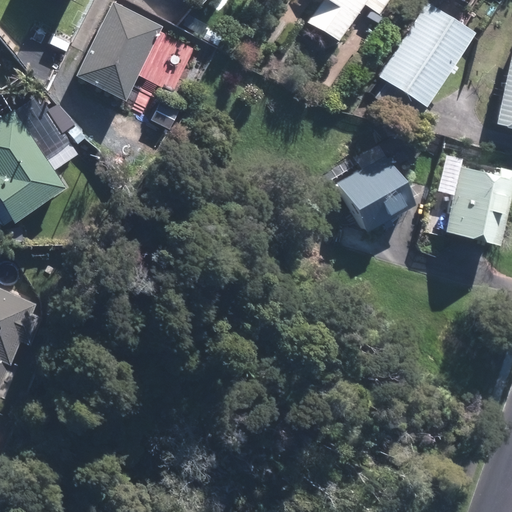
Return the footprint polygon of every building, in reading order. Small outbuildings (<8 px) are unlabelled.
[(159,24),(110,0),(109,0),(74,74),(123,98),(159,24)] [(311,0),(300,17),(334,40),(359,3),(377,15),(387,0),(311,0)] [(473,29),(428,0),(425,0),(378,74),(424,105),(473,29)] [(511,37),(494,123),(511,126),(511,37)] [(38,93),(0,117),(0,230),(0,231),(65,189),(44,156),(69,140),(38,93)] [(511,171),(511,167),(444,151),(435,191),(450,194),(441,234),(494,247),(511,171)] [(362,227),(338,219),(331,241),(377,257),(385,235),(372,231),(417,205),(386,152),(335,182),(362,227)] [(0,386),(21,339),(28,343),(44,308),(0,287),(0,386)]
